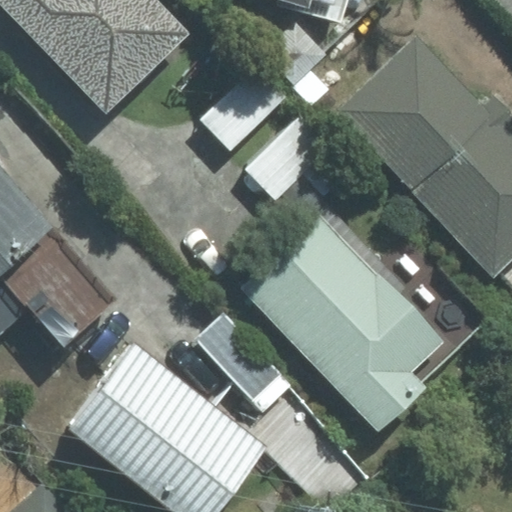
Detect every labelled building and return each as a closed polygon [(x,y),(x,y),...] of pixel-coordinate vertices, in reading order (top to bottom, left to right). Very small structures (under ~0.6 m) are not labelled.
[(0,0),(106,109),(184,33),(151,0),(0,0)] [(288,0),(307,5),(306,11),(341,21),(346,0),(288,0)] [(295,19),(258,50),(306,107),(329,87),(310,65),(324,53),(295,19)] [(416,39),(341,111),(494,271),(511,253),(511,115),(494,97),(482,108),(416,39)] [(260,67),(204,119),(229,146),(285,94),(260,67)] [(306,116),(250,168),(276,195),(331,143),(306,116)] [(0,169),(0,328),(29,303),(65,343),(110,302),(49,235),(55,230),(0,169)] [(319,217),(243,290),(378,429),(422,387),(407,372),(440,341),(319,217)] [(224,314),(198,338),(262,408),(288,384),(224,314)] [(132,348),(72,427),(184,511),(211,511),(261,446),(132,348)] [(0,511),(65,511),(42,485),(39,488),(0,443),(0,511)]
